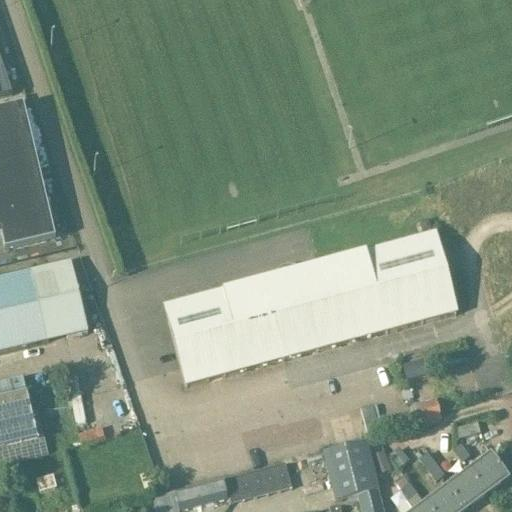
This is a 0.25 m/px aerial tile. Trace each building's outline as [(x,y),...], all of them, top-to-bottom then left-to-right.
[(10,55),(0,55),(0,92),(15,90),(10,55)] [(0,239),(3,239),(6,252),(56,240),(23,106),(0,111),(0,239)] [(163,310),(185,390),(456,317),(440,257),(434,236),(163,310)] [(0,356),(47,345),(86,336),(69,265),(0,281),(0,356)] [(402,369),(406,384),(429,378),(425,363),(402,369)] [(0,481),(8,480),(5,469),(48,459),(37,414),(30,416),(23,382),(0,386),(0,481)] [(410,410),(415,431),(441,424),(435,404),(410,410)] [(367,436),(379,433),(372,409),(360,412),(367,436)] [(333,441),(365,431),(358,410),(326,420),(333,441)] [(457,443),(480,437),(477,426),(454,431),(457,443)] [(356,501),(379,495),(366,445),(321,456),(334,506),(356,501)] [(469,460),(463,452),(461,448),(452,454),(461,467),(469,460)] [(399,452),(390,458),(399,470),(408,463),(399,452)] [(383,455),(371,460),(378,478),(390,473),(383,455)] [(434,486),(440,482),(444,479),(427,456),(417,463),(434,486)] [(468,476),(485,498),(507,482),(490,459),(468,476)] [(273,471),(279,496),(291,493),(284,468),(273,471)] [(273,471),(261,474),(268,499),(279,496),(273,471)] [(261,474),(250,477),(256,502),(268,499),(261,474)] [(468,476),(447,492),(461,511),(466,511),(485,498),(468,476)] [(250,477),(238,480),(244,505),(256,502),(250,477)] [(39,496),(56,492),(52,479),(35,484),(39,496)] [(233,508),(244,505),(238,480),(226,483),(233,508)] [(173,495),(177,511),(193,511),(227,503),(221,483),(173,495)] [(408,487),(400,494),(408,505),(416,499),(408,487)] [(461,511),(447,492),(425,508),(428,511),(461,511)] [(383,511),(379,495),(356,501),(359,511),(383,511)] [(411,511),(428,511),(425,508),(424,509),(416,499),(408,505),(407,506),(411,511)]
